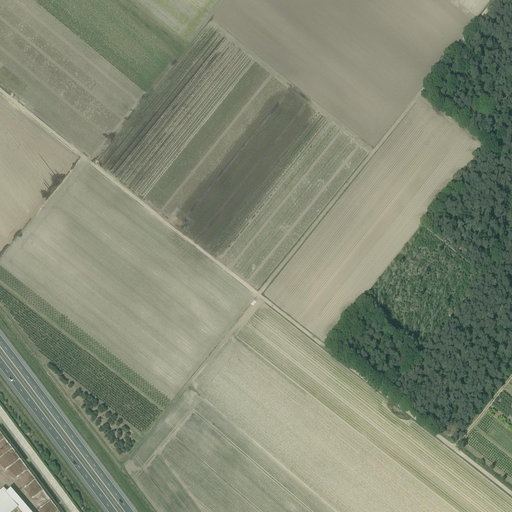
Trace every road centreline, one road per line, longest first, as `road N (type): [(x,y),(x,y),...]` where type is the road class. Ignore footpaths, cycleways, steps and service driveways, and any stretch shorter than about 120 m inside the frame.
road 1 (track): [(496,0),(258,296)]
road 2 (track): [(258,296),(0,90)]
road 3 (track): [(511,494),(258,296)]
road 4 (motorway): [(128,511),(0,341)]
road 5 (motorway): [(0,362),(112,511)]
